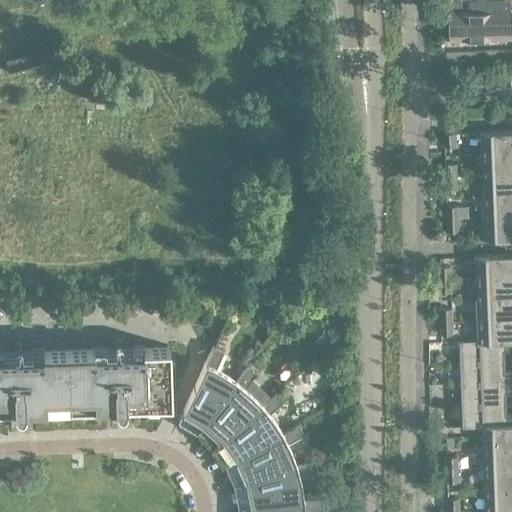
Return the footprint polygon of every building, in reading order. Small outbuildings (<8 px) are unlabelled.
[(470,23),(471,37),(508,35),(507,21),(492,22),(491,11),(477,11),(477,23),(470,23)] [(452,26),(442,26),(443,38),(452,38),(452,26)] [(42,48),(5,58),(9,72),(46,62),(42,48)] [(90,85),(88,99),(125,104),(127,90),(90,85)] [(511,129),(485,130),(486,152),(511,151),(511,129)] [(445,132),(446,145),(457,144),(456,132),(445,132)] [(511,151),(486,152),(487,173),(511,172),(511,151)] [(457,162),(446,163),(447,175),(458,175),(457,162)] [(511,172),(487,173),(487,195),(511,193),(511,172)] [(458,175),(447,175),(447,188),(458,187),(458,175)] [(511,193),(487,195),(488,216),(511,215),(511,193)] [(459,204),(448,205),(448,217),(459,217),(459,204)] [(468,205),(459,205),(459,217),(469,216),(468,205)] [(511,215),(488,216),(489,238),(511,236),(511,215)] [(459,217),(448,217),(449,230),(460,229),(459,217)] [(511,252),(480,254),(481,275),(511,274),(511,252)] [(451,265),(440,265),(441,278),(451,277),(451,265)] [(511,274),(481,275),(482,297),(511,295),(511,274)] [(451,277),(441,278),(441,291),(452,290),(451,277)] [(246,289),(246,297),(251,297),(251,300),(263,300),(263,289),(246,289)] [(511,295),(482,297),(483,318),(511,317),(511,295)] [(453,307),(442,307),(442,320),(453,320),(453,307)] [(484,338),(462,339),(462,341),(511,338),(511,317),(483,318),(484,338)] [(453,320),(442,320),(443,333),(454,332),(453,320)] [(511,338),(462,341),(463,362),(505,360),(505,349),(511,349),(511,338)] [(213,344),(183,410),(204,423),(236,379),(222,370),(216,367),(224,349),(213,344)] [(95,347),(68,348),(70,400),(94,399),(94,404),(111,403),(112,421),(130,421),(129,403),(147,402),(146,397),(171,396),(169,345),(142,345),(142,347),(132,347),(131,347),(130,347),(119,348),(118,347),(118,348),(107,348),(105,348),(95,349),(95,347)] [(5,350),(0,350),(0,406),(10,406),(11,425),(29,424),(29,406),(46,405),(46,400),(70,400),(68,348),(41,349),(42,350),(32,351),(31,350),(30,350),(19,351),(16,351),(5,352),(5,350)] [(330,350),(317,359),(322,366),(335,356),(330,350)] [(505,360),(463,362),(464,383),(511,381),(511,369),(506,370),(505,360)] [(236,379),(204,423),(222,439),(262,403),(271,395),(252,377),(256,371),(247,364),(236,379)] [(511,381),(464,383),(465,405),(507,403),(506,392),(511,391),(511,381)] [(262,403),(222,439),(235,458),(283,432),(282,432),(273,417),(269,412),(284,400),(276,391),(271,395),(262,403)] [(507,403),(465,405),(466,426),(486,425),(511,424),(511,412),(507,412),(507,403)] [(283,432),(235,458),(236,458),(245,480),(297,464),(296,464),(291,448),(288,442),(304,433),(298,423),(282,432),(283,432)] [(511,424),(486,425),(487,444),(511,443),(511,424)] [(511,443),(487,444),(488,466),(511,464),(511,443)] [(458,455),(447,455),(448,468),(459,467),(458,455)] [(297,464),(245,480),(250,504),(304,499),(301,482),(300,475),(318,470),(314,458),(296,464),(297,464)] [(511,464),(488,466),(489,487),(511,486),(511,464)] [(459,467),(448,468),(448,481),(459,480),(459,467)] [(511,486),(489,487),(489,508),(511,507),(511,486)] [(250,504),(249,511),(304,511),(304,510),(323,509),(322,497),(304,499),(250,504)] [(460,497),(449,497),(449,510),(460,510),(460,497)]
